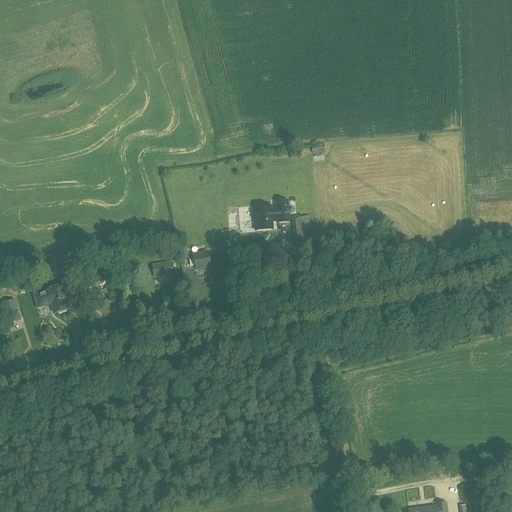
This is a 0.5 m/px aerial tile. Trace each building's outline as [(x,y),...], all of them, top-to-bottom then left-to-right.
[(252,207),(254,230),(273,229),(272,220),(277,219),(277,222),(289,221),(287,200),(275,201),(276,209),(271,209),(271,205),(252,207)] [(310,220),(297,221),(298,245),(311,244),(310,220)] [(179,249),(181,260),(188,259),(186,248),(179,249)] [(207,251),(192,253),(194,268),(210,265),(207,251)] [(49,262),(53,275),(70,270),(66,256),(49,262)] [(152,265),(154,277),(174,274),(172,262),(152,265)] [(109,282),(112,290),(120,288),(116,276),(107,271),(95,275),(97,283),(106,280),(109,282)] [(51,304),(54,314),(69,309),(62,286),(47,291),(48,293),(34,297),(38,308),(51,304)] [(80,334),(85,349),(92,347),(87,332),(80,334)] [(481,500),(489,501),(491,484),(482,483),(481,500)] [(407,511),(447,511),(446,503),(437,505),(437,506),(407,511)]
